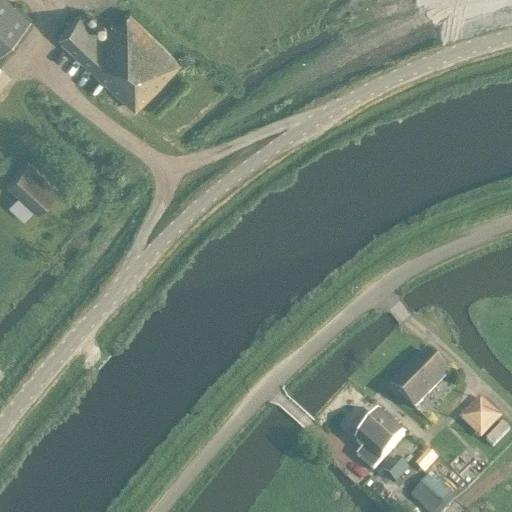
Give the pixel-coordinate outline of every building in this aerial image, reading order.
[(0,0),(0,50),(31,19),(10,0),(0,0)] [(129,15),(115,29),(112,27),(102,37),(80,16),(58,39),(135,110),(179,64),(129,15)] [(37,214),(58,191),(27,162),(6,185),(37,214)] [(426,351),(390,387),(402,399),(413,411),(450,375),(426,351)] [(480,436),(502,416),(483,396),(462,416),(480,436)] [(405,437),(395,429),(379,414),(372,423),(363,432),(355,442),(380,464),(389,453),(405,437)] [(429,449),(416,464),(425,472),(438,457),(429,449)] [(441,511),(455,497),(457,496),(479,475),(459,454),(448,463),(446,462),(433,475),(431,473),(410,494),(428,511),(441,511)] [(394,457),(382,471),(394,482),(407,468),(394,457)]
